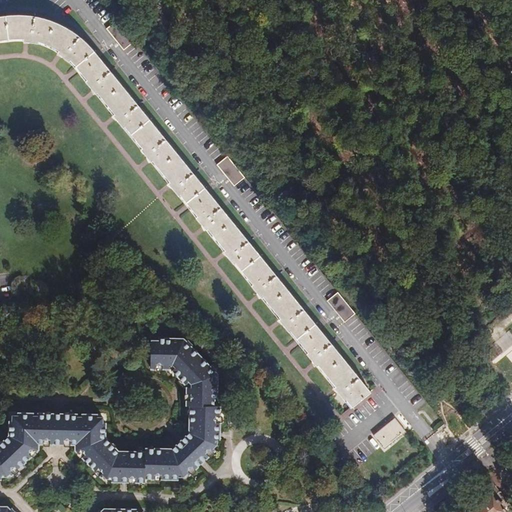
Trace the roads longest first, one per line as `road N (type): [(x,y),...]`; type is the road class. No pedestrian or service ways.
road 1 (track): [(154,0),(177,57),(254,181),(455,411),(467,435)]
road 2 (secondary): [(394,511),(511,415)]
